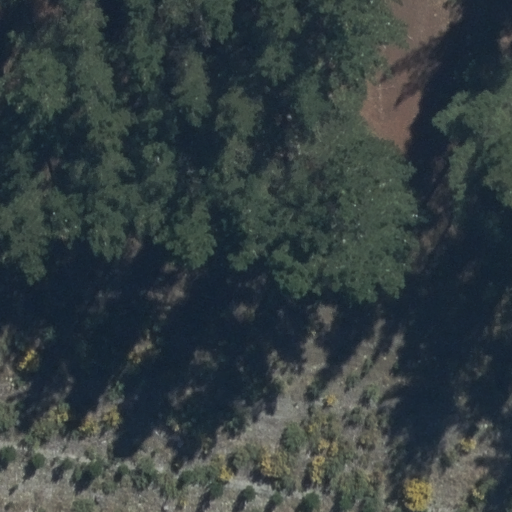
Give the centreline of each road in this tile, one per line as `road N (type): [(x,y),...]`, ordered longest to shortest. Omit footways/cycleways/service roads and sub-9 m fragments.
road 1 (track): [(0,319),(511,396)]
road 2 (track): [(320,0),(244,358)]
